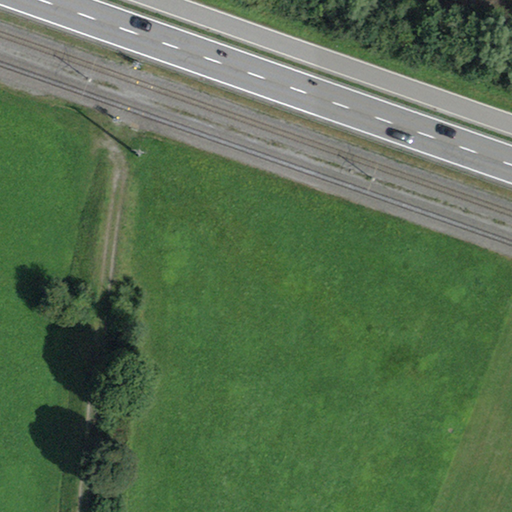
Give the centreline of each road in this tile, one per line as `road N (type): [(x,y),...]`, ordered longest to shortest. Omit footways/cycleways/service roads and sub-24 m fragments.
road 1 (primary): [(511,161),(52,0)]
road 2 (track): [(97,511),(133,147)]
